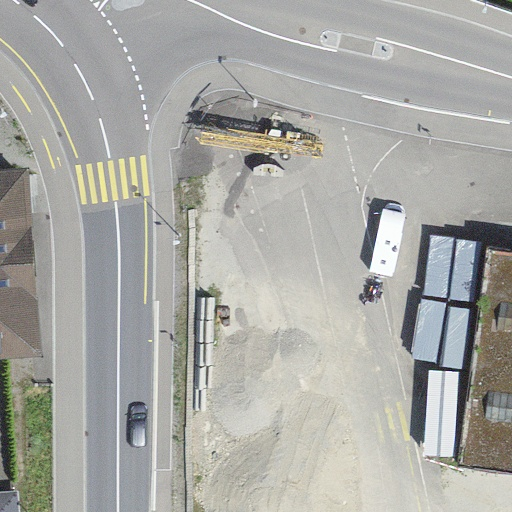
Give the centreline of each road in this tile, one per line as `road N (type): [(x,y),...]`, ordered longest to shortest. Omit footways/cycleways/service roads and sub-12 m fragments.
road 1 (trunk): [(105,0),(118,511)]
road 2 (secondary): [(63,47),(95,105),(114,181),(121,511)]
road 3 (tertiary): [(511,82),(169,1),(119,4),(63,47)]
